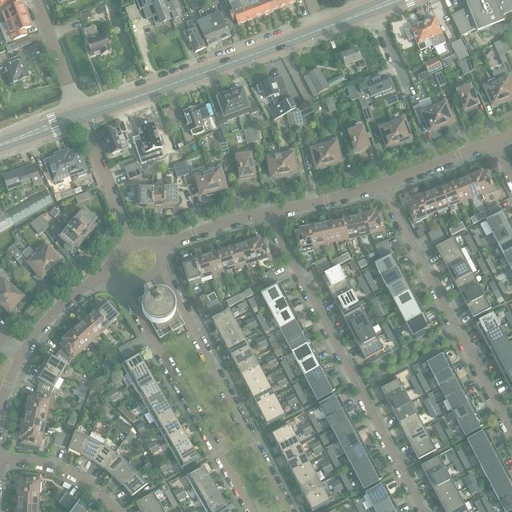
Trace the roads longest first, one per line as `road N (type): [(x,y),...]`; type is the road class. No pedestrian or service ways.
road 1 (residential): [(267,210),(424,511)]
road 2 (tertiary): [(80,115),(372,10)]
road 3 (residential): [(511,433),(382,185)]
road 4 (residential): [(288,511),(160,265)]
road 5 (residential): [(123,285),(251,511)]
road 6 (residential): [(0,458),(66,471),(118,511)]
road 7 (residential): [(35,0),(80,115)]
road 8 (residential): [(19,352),(69,298),(110,274)]
